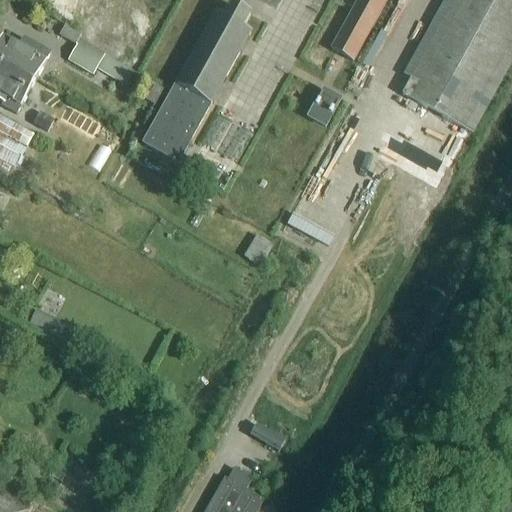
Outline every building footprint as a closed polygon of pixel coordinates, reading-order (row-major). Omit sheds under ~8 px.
[(93,27),(100,8),(79,0),(37,0),(36,4),(93,27)] [(358,0),(336,40),(329,53),(353,66),(389,0),(358,0)] [(511,65),(511,0),(445,0),(403,78),(410,83),(403,97),(473,136),(511,65)] [(178,169),(211,110),(251,36),(244,32),(251,19),(230,7),(223,20),(215,16),(141,148),(178,169)] [(125,88),(132,75),(77,45),(81,38),(65,28),(59,39),(76,47),(66,63),(92,78),(96,71),(125,88)] [(36,83),(37,83),(51,56),(23,41),(18,51),(3,42),(0,47),(0,69),(14,77),(15,76),(19,78),(21,75),(36,83)] [(22,110),(37,83),(36,83),(21,75),(19,78),(15,76),(14,77),(0,69),(0,104),(4,107),(2,110),(17,118),(21,110),(22,110)] [(163,93),(147,84),(138,99),(153,108),(163,93)] [(342,103),(322,92),(306,121),(325,132),(342,103)] [(47,135),(54,124),(39,116),(33,128),(47,135)] [(0,163),(13,171),(32,137),(0,119),(0,163)] [(435,157),(441,147),(413,131),(407,142),(435,157)] [(264,266),(279,246),(264,236),(250,256),(264,266)] [(45,488),(60,458),(17,433),(0,462),(45,488)] [(263,511),(270,498),(253,490),(259,477),(236,466),(212,511),(263,511)] [(30,511),(33,507),(0,488),(0,511),(30,511)]
